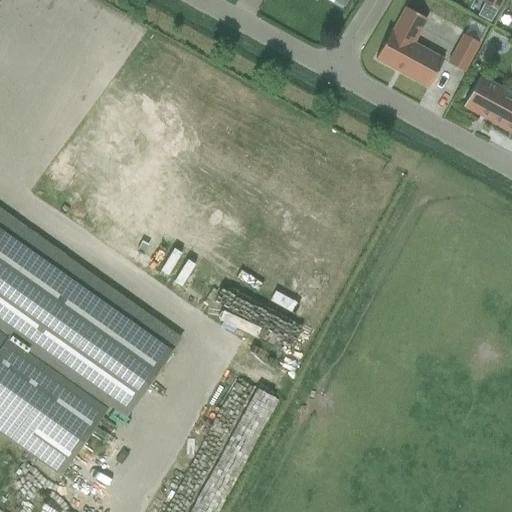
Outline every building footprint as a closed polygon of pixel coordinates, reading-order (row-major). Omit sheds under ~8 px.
[(484,0),(477,15),(490,22),(501,0),(484,0)] [(427,88),(443,60),(413,43),(426,19),(405,7),(392,32),(390,31),(375,59),(427,88)] [(447,64),(463,72),(479,43),(463,35),(447,64)] [(0,432),(59,475),(32,511),(113,511),(155,453),(112,422),(119,412),(125,417),(173,349),(204,371),(320,208),(107,58),(0,210),(0,432)] [(479,76),(462,106),(511,133),(511,93),(505,90),(479,76)] [(218,511),(265,421),(226,401),(170,511),(218,511)]
